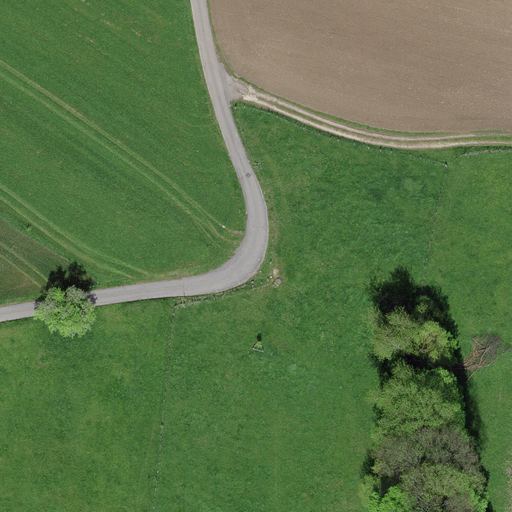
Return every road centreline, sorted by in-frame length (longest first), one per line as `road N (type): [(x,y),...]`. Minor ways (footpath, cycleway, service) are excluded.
road 1 (residential): [(0,313),(204,281),(250,253),(254,200),(212,76),(198,0)]
road 2 (track): [(511,137),(392,141),(328,125),(212,76)]
